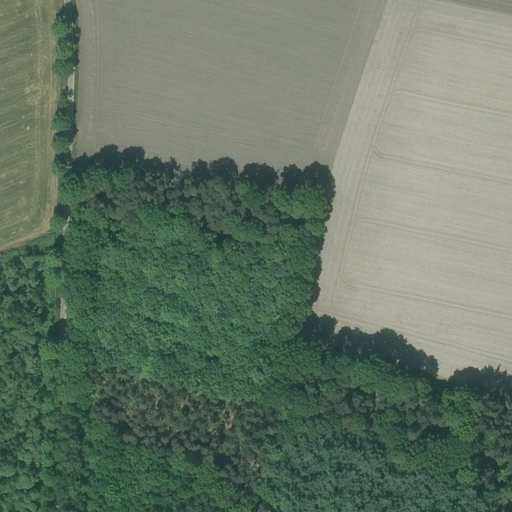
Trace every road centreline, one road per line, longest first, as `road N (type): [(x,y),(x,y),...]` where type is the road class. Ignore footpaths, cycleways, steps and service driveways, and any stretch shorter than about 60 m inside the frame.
road 1 (unclassified): [(54,511),(66,0)]
road 2 (track): [(286,502),(291,461),(307,437),(297,343),(257,335),(207,365),(63,343)]
